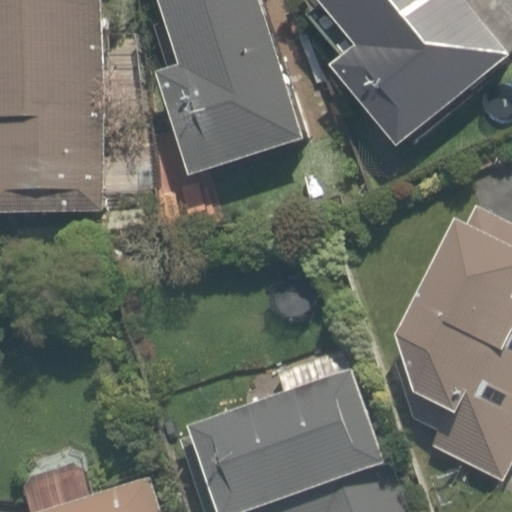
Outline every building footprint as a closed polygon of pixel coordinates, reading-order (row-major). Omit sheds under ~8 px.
[(23,234),(124,230),(117,0),(0,0),(0,101),(1,135),(19,134),(23,234)] [(183,0),(209,70),(184,80),(227,198),(348,153),(291,0),(183,0)] [(442,167),(511,105),(511,21),(503,12),(493,22),(473,0),(347,0),(342,4),(393,61),(368,83),(442,167)] [(511,214),(501,209),(436,337),(434,340),(432,343),(431,347),(430,350),(429,354),(428,357),(428,361),(427,365),(427,368),(427,372),(428,376),(428,380),(429,383),(430,387),(431,390),(433,394),(434,397),(436,400),(438,403),(440,406),(443,409),(445,412),(448,415),(451,417),(454,419),(457,421),(460,423),(463,425),(467,426),(470,427),(474,428),(478,429),(481,430),(485,430),(489,430),(469,468),(511,489),(511,214)] [(438,511),(386,378),(215,445),(232,489),(217,495),(223,511),(438,511)] [(182,511),(174,486),(122,503),(110,468),(44,489),(51,511),(182,511)]
